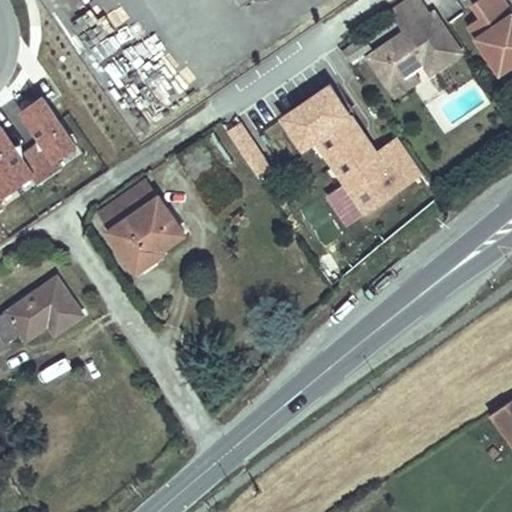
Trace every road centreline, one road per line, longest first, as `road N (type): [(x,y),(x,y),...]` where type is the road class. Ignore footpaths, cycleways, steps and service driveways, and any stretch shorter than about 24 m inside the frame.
road 1 (secondary): [(412,305),(162,511)]
road 2 (secondary): [(511,209),(412,305)]
